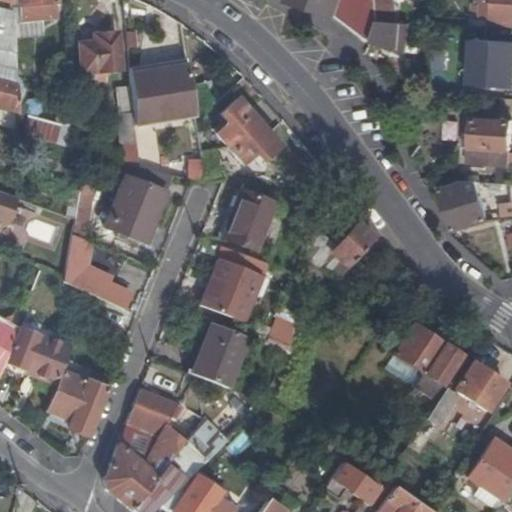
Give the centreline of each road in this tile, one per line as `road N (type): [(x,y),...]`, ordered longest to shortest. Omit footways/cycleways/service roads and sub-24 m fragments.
road 1 (tertiary): [(204,0),(290,80),(418,245),(511,324)]
road 2 (residential): [(199,200),(71,501)]
